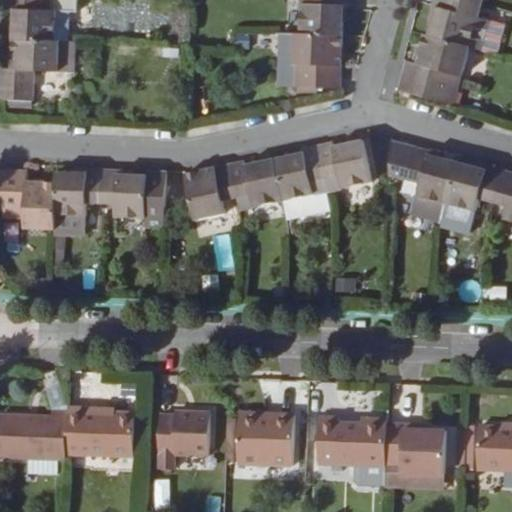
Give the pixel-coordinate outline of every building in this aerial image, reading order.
[(46,0),(12,0),(12,9),(16,10),(15,39),(70,41),(70,12),(46,11),(46,0)] [(300,33),(341,35),(343,6),(348,6),(347,0),(315,0),(315,6),(300,5),(300,33)] [(482,1),(477,0),(436,0),(435,4),(439,5),(432,35),(471,45),(482,48),(483,47),(491,18),(479,14),(482,1)] [(491,18),(483,47),(497,51),(505,22),(491,18)] [(294,33),(280,33),(279,62),(294,63),(294,33)] [(340,88),(341,35),(300,33),(299,33),(294,33),(294,63),(295,63),(296,87),(340,88)] [(432,35),(426,33),(418,62),(411,59),(402,89),(457,104),(471,45),(432,35)] [(14,69),(3,69),(1,100),(37,101),(37,71),(78,72),(78,41),(70,41),(15,39),(14,69)] [(328,177),(331,189),(374,180),(365,139),(335,145),(334,141),(321,144),(328,177)] [(422,194),(449,201),(459,160),(431,153),(432,149),(417,145),(393,139),(392,165),(411,169),(406,190),(420,194),(422,194)] [(277,158),(285,198),(315,192),(331,189),(328,177),(321,144),(304,147),(305,151),(277,158)] [(242,208),(285,198),(277,158),(247,164),(247,160),(232,164),(239,196),(242,208)] [(459,160),(449,201),(478,209),(482,196),(496,200),(505,169),(490,164),(489,169),(459,160)] [(224,200),(239,196),(232,164),(189,172),(198,220),(227,212),(224,200)] [(30,171),(0,169),(0,202),(5,203),(5,218),(28,219),(27,228),(57,229),(57,215),(58,182),(30,181),(30,171)] [(59,171),(58,182),(57,215),(87,216),(87,202),(102,203),(103,169),(88,169),(88,172),(59,171)] [(118,169),(103,169),(102,203),(117,203),(117,217),(147,217),(146,225),(167,226),(167,217),(169,171),(148,170),(148,174),(118,174),(118,169)] [(511,170),(505,169),(496,200),(510,204),(507,216),(511,218),(511,170)] [(417,211),(445,218),(449,201),(422,194),(417,211)] [(217,269),(234,266),(228,233),(211,236),(217,269)] [(319,276),(317,306),(332,306),(333,276),(319,276)] [(177,277),(177,288),(192,289),(193,278),(177,277)] [(101,409),(68,408),(68,411),(67,455),(135,458),(137,416),(119,416),(101,415),(101,409)] [(1,457),(66,460),(67,455),(68,411),(54,411),(54,416),(2,415),(1,457)] [(160,417),(159,469),(176,469),(176,456),(209,457),(211,414),(175,413),(175,417),(160,417)] [(276,422),(241,421),(239,464),(295,466),(297,417),(276,416),(276,422)] [(309,417),(307,463),(314,464),(316,416),(309,417)] [(321,465),(386,468),(387,465),(388,426),(364,424),(340,423),(340,417),(322,416),(321,465)] [(228,420),(226,459),(233,459),(235,421),(228,420)] [(458,465),(466,466),(468,425),(460,425),(458,465)] [(386,468),(386,489),(403,490),(404,474),(447,476),(449,432),(427,432),(406,431),(406,426),(388,426),(387,465),(386,468)] [(511,473),(511,429),(502,429),(481,428),(479,472),(511,473)] [(404,474),(403,490),(446,492),(447,476),(404,474)]
